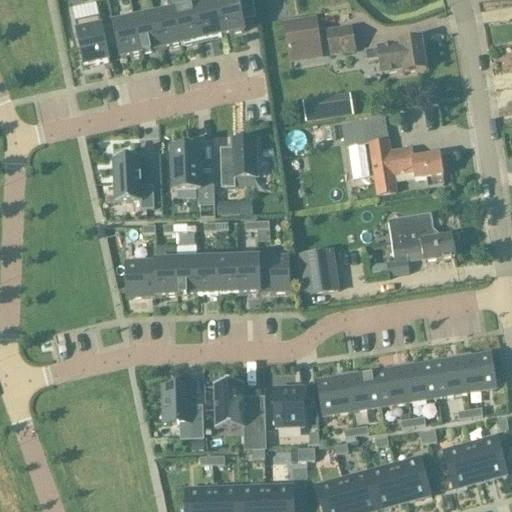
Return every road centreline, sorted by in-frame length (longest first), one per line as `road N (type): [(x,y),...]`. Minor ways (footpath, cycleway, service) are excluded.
road 1 (residential): [(11,386),(125,358),(284,354),(341,322),(507,295)]
road 2 (residential): [(507,295),(461,0)]
road 3 (residential): [(11,142),(264,89)]
road 4 (residential): [(11,386),(11,142)]
road 5 (residential): [(55,511),(11,386)]
